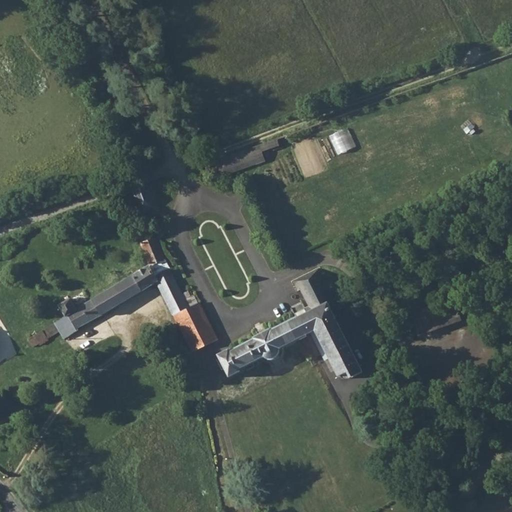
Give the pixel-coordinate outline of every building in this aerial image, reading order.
[(340,154),(358,147),(350,128),(332,135),(340,154)] [(278,139),(209,164),(215,179),(265,161),(262,152),(280,145),(278,139)] [(148,186),(127,194),(131,205),(136,203),(142,209),(150,206),(152,200),(148,186)] [(65,318),(28,340),(33,348),(39,345),(40,346),(49,340),(48,339),(59,332),(64,340),(77,332),(76,330),(143,291),(144,291),(157,283),(159,287),(159,288),(193,353),(218,341),(199,304),(198,304),(189,309),(182,295),(155,238),(140,244),(149,267),(76,311),(69,299),(58,306),(65,318)] [(281,351),(312,334),(316,332),(329,360),(339,378),(347,374),(360,368),(332,312),(339,308),(319,269),(293,283),(297,292),(301,290),(313,312),(273,332),(272,330),(254,339),(255,341),(231,353),(229,351),(218,357),(230,380),(241,374),(239,372),(264,360),(268,362),(272,361),(276,359),(280,356),(281,351)] [(188,292),(182,295),(189,309),(198,304),(194,297),(191,298),(188,292)] [(412,316),(418,334),(460,320),(461,319),(454,300),(412,316)] [(316,332),(312,334),(325,362),(329,360),(316,332)] [(360,368),(347,374),(350,381),(363,374),(360,368)] [(417,391),(411,376),(400,380),(406,395),(417,391)]
